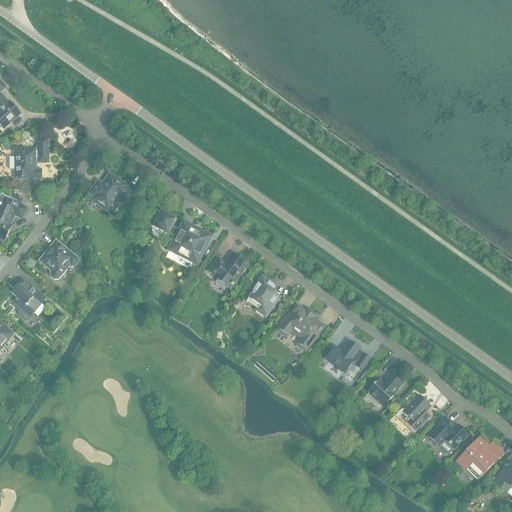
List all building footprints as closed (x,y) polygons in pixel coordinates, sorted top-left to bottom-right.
[(9,103),(8,104),(0,95),(0,91),(4,88),(0,82),(0,125),(3,129),(19,114),(9,103)] [(41,171),(34,171),(34,160),(35,160),(35,157),(48,156),(47,139),(37,140),(37,149),(14,150),(14,178),(27,178),(27,179),(41,179),(41,171)] [(98,181),(89,194),(101,203),(98,206),(108,213),(110,210),(118,199),(126,204),(130,199),(134,201),(138,197),(134,194),(126,188),(127,186),(109,174),(108,174),(109,175),(109,176),(106,180),(105,180),(104,182),(102,185),(98,181)] [(14,215),(21,218),(25,209),(5,199),(0,209),(0,239),(4,241),(11,227),(9,226),(14,215)] [(167,233),(167,232),(176,237),(169,250),(171,251),(172,252),(173,253),(175,254),(177,254),(178,254),(179,254),(180,254),(182,255),(185,256),(186,257),(187,259),(188,259),(188,260),(189,260),(190,262),(191,263),(193,263),(195,263),(196,264),(210,237),(202,233),(198,239),(188,234),(191,228),(183,223),(179,231),(171,226),(174,219),(160,211),(153,226),(167,233)] [(77,263),(76,259),(56,242),(54,242),(50,247),(51,249),(45,256),(43,255),(40,260),(40,261),(51,271),(50,273),(50,277),(54,280),(58,280),(70,266),(71,266),(74,266),(77,263)] [(229,289),(247,265),(232,254),(225,263),(218,258),(208,272),(215,277),(214,278),(218,280),(218,282),(224,287),(226,287),(229,289)] [(273,294),(277,288),(264,278),(258,285),(256,284),(252,290),(254,292),(246,301),(257,309),(256,311),(265,318),(279,298),(273,294)] [(33,289),(29,294),(19,285),(11,294),(17,298),(13,303),(22,310),(30,318),(46,300),(33,289)] [(306,310),(304,313),(296,307),(278,330),(286,337),(291,330),(302,338),(297,345),(304,350),(313,338),(314,339),(323,327),(312,319),(315,316),(306,310)] [(0,349),(12,335),(0,323),(0,349)] [(361,356),(357,353),(360,349),(349,342),(341,352),(335,348),(326,360),(345,373),(354,361),(356,363),(355,365),(363,371),(371,360),(363,354),(361,356)] [(394,395),(393,394),(402,385),(392,375),(386,381),(387,381),(384,385),(379,380),(368,392),(383,407),(394,395)] [(407,423),(416,432),(430,418),(424,413),(430,407),(419,396),(403,412),(410,419),(407,423)] [(458,425),(455,428),(446,419),(436,428),(446,437),(444,440),(454,450),(468,436),(458,425)] [(481,436),(457,461),(458,462),(458,463),(459,464),(460,466),(461,467),(463,468),(464,469),(465,469),(467,468),(475,476),(476,477),(478,479),(502,455),(501,453),(497,449),(496,448),(493,452),(485,445),(487,444),(485,442),(484,441),(482,439),(482,438),(481,436)] [(511,471),(509,475),(503,471),(494,484),(511,496),(511,471)]
